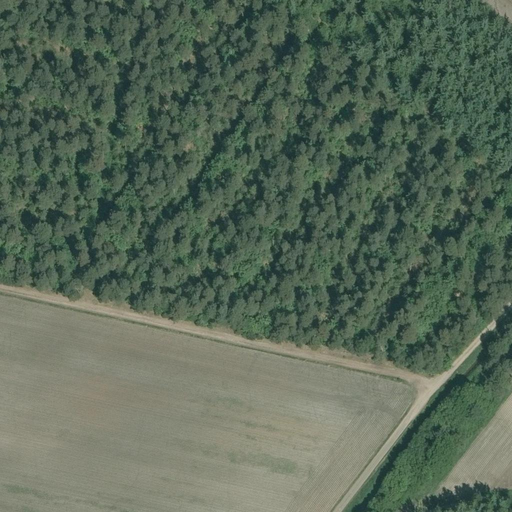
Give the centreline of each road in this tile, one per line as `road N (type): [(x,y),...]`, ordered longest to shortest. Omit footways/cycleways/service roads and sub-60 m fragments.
road 1 (track): [(446,381),(0,288)]
road 2 (track): [(330,511),(511,310)]
